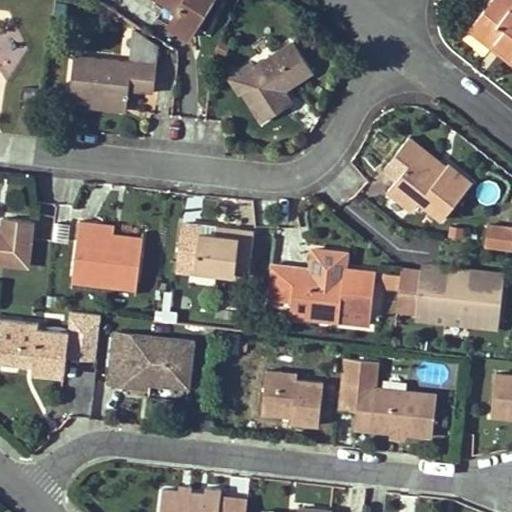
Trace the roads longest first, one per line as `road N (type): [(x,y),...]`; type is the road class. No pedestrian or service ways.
road 1 (residential): [(511,481),(102,436),(22,488)]
road 2 (residential): [(393,35),(324,142),(282,168),(0,137)]
road 3 (residential): [(393,35),(511,128)]
